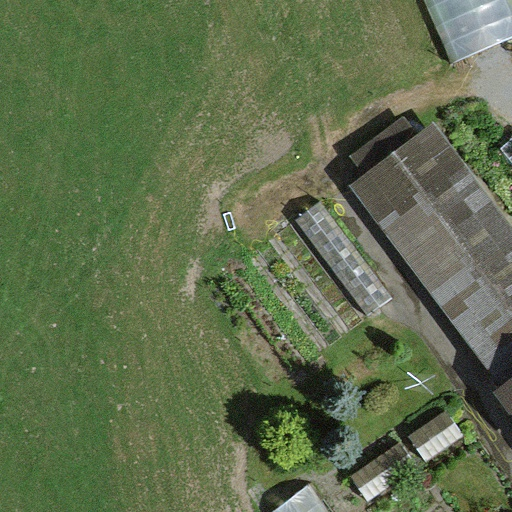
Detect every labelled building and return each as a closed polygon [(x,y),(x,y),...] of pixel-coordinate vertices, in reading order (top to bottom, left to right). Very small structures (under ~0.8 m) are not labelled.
[(237,0),(156,0),(239,188),(307,159),(237,0)] [(400,0),(317,0),(363,104),(433,74),(400,0)] [(511,0),(427,0),(456,66),(511,41),(511,0)] [(511,393),(511,391),(511,223),(439,126),(357,187),(511,393)] [(322,511),(308,493),(284,511),(322,511)]
